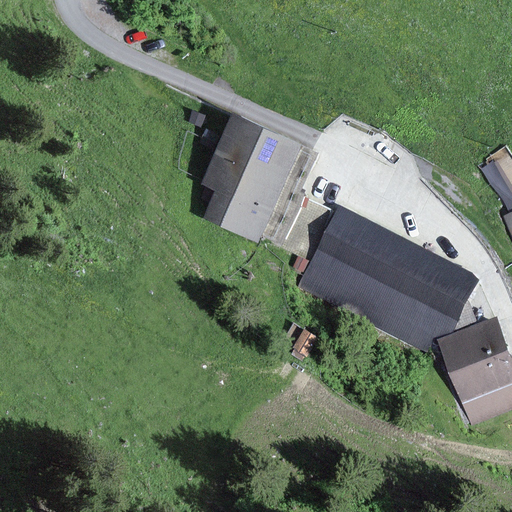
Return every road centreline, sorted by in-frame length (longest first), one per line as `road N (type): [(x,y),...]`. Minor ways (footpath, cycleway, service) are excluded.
road 1 (track): [(317,139),(133,56),(89,31),(70,0)]
road 2 (track): [(511,322),(495,281),(453,228),(405,183),(317,139)]
road 3 (track): [(511,458),(385,430),(347,415),(282,368)]
